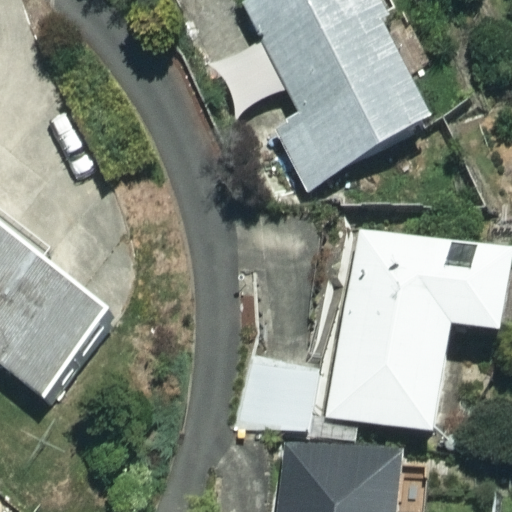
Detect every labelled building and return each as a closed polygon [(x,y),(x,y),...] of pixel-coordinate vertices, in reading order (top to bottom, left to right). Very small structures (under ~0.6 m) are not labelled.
[(439,131),(375,0),(267,0),(248,10),(285,87),(267,96),(285,132),(245,151),(265,193),(301,176),(309,193),(439,131)] [(314,222),(239,226),(243,315),(301,312),(299,288),(317,287),(314,222)] [(0,369),(45,405),(114,318),(0,227),(0,369)] [(511,301),(511,258),(362,235),(332,424),(438,441),(455,334),(505,343),(511,301)] [(402,511),(408,464),(289,451),(282,511),(402,511)]
